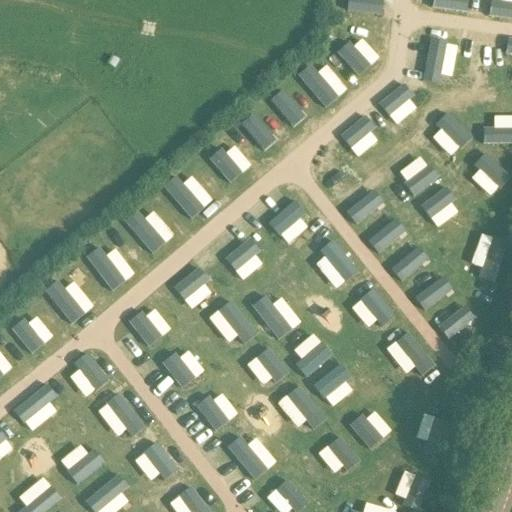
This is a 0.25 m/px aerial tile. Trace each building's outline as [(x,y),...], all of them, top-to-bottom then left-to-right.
[(387,12),(388,0),(347,0),(347,7),(387,12)] [(369,37),(371,23),(351,20),(349,33),(369,37)] [(347,43),(336,54),(357,77),(369,66),(347,43)] [(430,64),(426,78),(439,81),(443,67),(430,64)] [(309,67),(297,77),(325,110),(337,99),(309,67)] [(280,90),(268,101),(286,121),(298,111),(280,90)] [(415,91),(408,100),(432,119),(439,110),(415,91)] [(488,97),(473,113),(487,126),(502,110),(488,97)] [(251,115),(239,125),(257,145),(269,135),(251,115)] [(239,154),(251,144),(227,118),(216,128),(239,154)] [(441,123),(414,135),(423,157),(451,145),(441,123)] [(366,129),(346,143),(359,163),(380,150),(366,129)] [(511,144),(507,143),(500,164),(511,168),(511,144)] [(218,150),(206,161),(226,184),(239,174),(218,150)] [(198,152),(186,161),(210,197),(223,189),(198,152)] [(394,190),(413,180),(403,162),(385,172),(394,190)] [(173,177),(161,188),(188,221),(201,210),(173,177)] [(473,219),(483,222),(486,214),(499,218),(509,189),(486,181),(473,219)] [(279,237),(305,215),(295,203),(268,225),(279,237)] [(160,208),(147,211),(151,223),(163,220),(160,208)] [(134,212),(121,223),(149,255),(162,244),(134,212)] [(476,267),(483,242),(464,237),(457,262),(476,267)] [(225,260),(235,273),(259,253),(249,240),(225,260)] [(446,240),(440,255),(454,261),(460,246),(446,240)] [(345,284),(358,274),(332,242),(319,253),(345,284)] [(99,248),(86,259),(111,292),(124,281),(99,248)] [(306,251),(289,260),(300,281),(317,272),(306,251)] [(174,289),(184,302),(208,283),(198,270),(174,289)] [(461,294),(455,307),(473,314),(487,282),(464,273),(456,292),(461,294)] [(313,290),(328,310),(343,298),(328,278),(313,290)] [(57,282),(44,293),(70,325),(83,315),(57,282)] [(309,324),(323,313),(305,289),(291,300),(309,324)] [(223,291),(195,314),(203,323),(230,300),(223,291)] [(382,329),(394,318),(372,291),(359,301),(382,329)] [(38,297),(21,312),(28,320),(45,305),(38,297)] [(256,337),(230,303),(217,313),(243,347),(256,337)] [(351,331),(343,336),(352,349),(373,334),(357,312),(344,321),(351,331)] [(128,324),(148,349),(160,339),(141,314),(128,324)] [(24,321),(11,331),(31,355),(44,345),(24,321)] [(47,323),(36,331),(44,341),(54,333),(47,323)] [(347,368),(355,375),(364,363),(381,376),(395,358),(371,338),(347,368)] [(287,375),(268,351),(255,361),(275,386),(287,375)] [(86,356),(73,366),(94,393),(107,383),(86,356)] [(161,366),(181,391),(194,380),(174,356),(161,366)] [(403,372),(385,386),(398,402),(416,388),(403,372)] [(47,387),(14,414),(24,426),(57,399),(47,387)] [(325,422),(299,388),(286,398),(312,432),(325,422)] [(118,395),(105,405),(130,438),(143,428),(118,395)] [(227,424),(208,398),(195,408),(214,433),(227,424)] [(423,401),(404,417),(420,436),(439,420),(423,401)] [(387,420),(398,412),(391,402),(380,410),(387,420)] [(402,417),(392,426),(403,438),(413,430),(402,417)] [(238,431),(247,445),(264,434),(255,420),(238,431)] [(266,472),(239,439),(227,449),(254,482),(266,472)] [(359,464),(339,439),(326,449),(346,474),(359,464)] [(156,444),(142,455),(164,482),(177,472),(156,444)] [(103,464),(93,452),(66,474),(76,486),(103,464)] [(118,477),(85,504),(91,511),(100,511),(128,489),(118,477)] [(300,511),(307,505),(286,482),(274,493),(292,511),(300,511)] [(398,511),(409,494),(397,488),(383,511),(398,511)] [(50,489),(22,511),(46,511),(60,501),(50,489)] [(207,511),(190,489),(178,498),(188,511),(207,511)]
